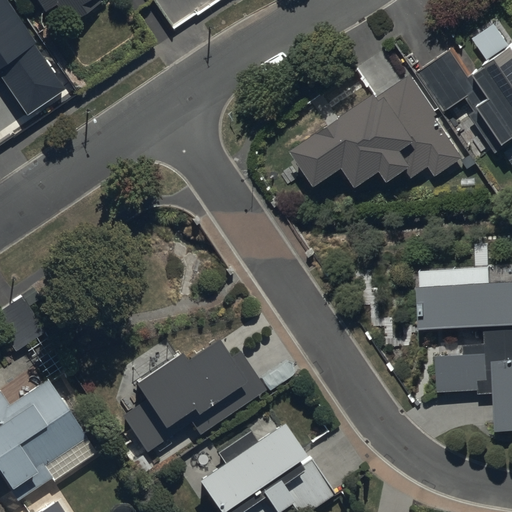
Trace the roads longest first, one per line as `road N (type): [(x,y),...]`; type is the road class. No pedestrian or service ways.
road 1 (residential): [(167,106),(380,420),(415,455),(459,479),(511,492)]
road 2 (residential): [(0,219),(167,106)]
road 3 (residential): [(167,106),(335,0)]
